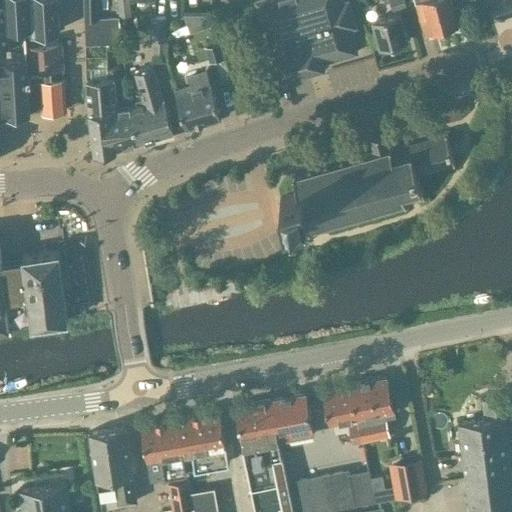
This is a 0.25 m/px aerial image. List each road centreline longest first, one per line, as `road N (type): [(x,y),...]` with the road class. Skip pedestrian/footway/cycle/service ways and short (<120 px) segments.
road 1 (tertiary): [(111,205),(141,174),(511,46)]
road 2 (tertiary): [(137,394),(407,339)]
road 3 (tertiary): [(137,394),(111,205)]
road 4 (tertiary): [(0,415),(137,394)]
